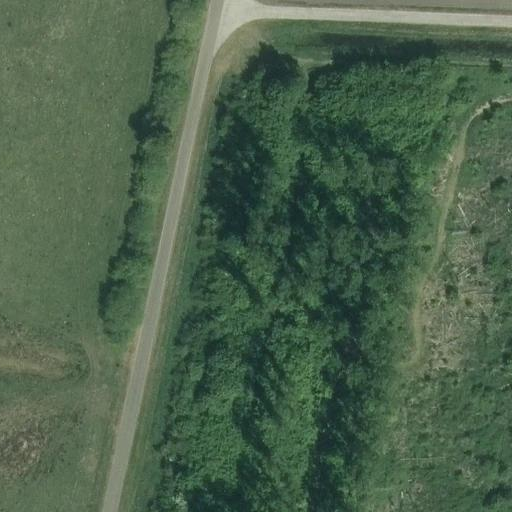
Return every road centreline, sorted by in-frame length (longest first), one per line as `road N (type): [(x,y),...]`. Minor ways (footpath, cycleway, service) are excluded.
road 1 (unknown): [(152,511),(247,57),(258,36),(216,4)]
road 2 (unclassified): [(109,511),(217,0)]
